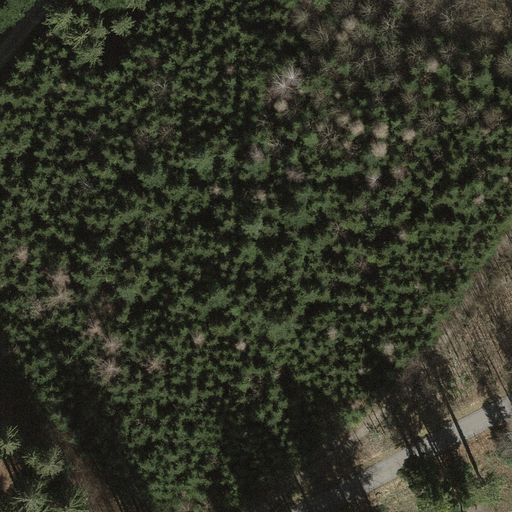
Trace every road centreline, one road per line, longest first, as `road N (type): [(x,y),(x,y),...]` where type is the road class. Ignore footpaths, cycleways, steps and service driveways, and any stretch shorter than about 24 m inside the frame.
road 1 (track): [(262,511),(404,398),(511,248)]
road 2 (unclassified): [(310,511),(511,406)]
